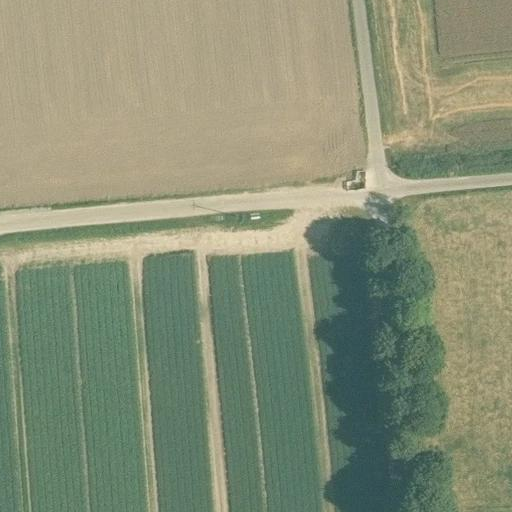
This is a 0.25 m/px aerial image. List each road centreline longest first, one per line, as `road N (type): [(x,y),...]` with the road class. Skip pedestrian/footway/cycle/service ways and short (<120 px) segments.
road 1 (residential): [(379,192),(0,224)]
road 2 (unclassified): [(427,511),(379,192)]
road 3 (unclassified): [(379,192),(356,0)]
road 4 (residential): [(511,182),(379,192)]
